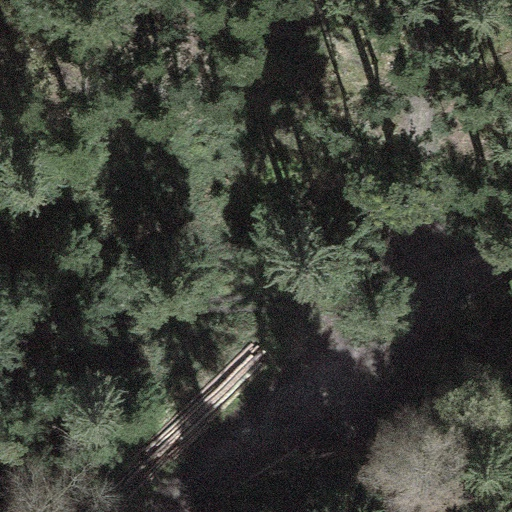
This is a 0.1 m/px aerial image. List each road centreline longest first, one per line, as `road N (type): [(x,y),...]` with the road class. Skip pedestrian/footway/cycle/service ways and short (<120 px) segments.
road 1 (track): [(330,0),(182,315),(108,511)]
road 2 (track): [(202,511),(332,399),(511,272)]
road 3 (track): [(182,315),(0,344)]
